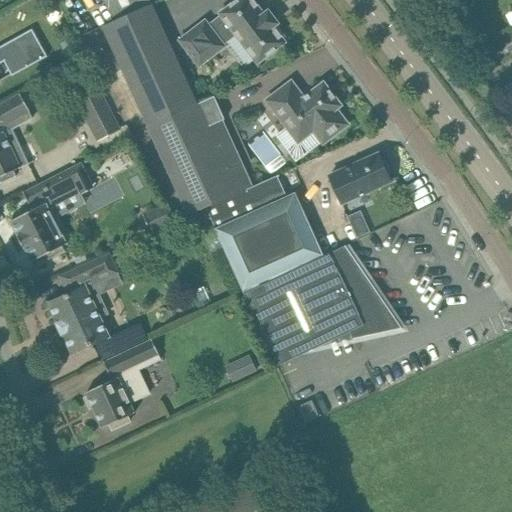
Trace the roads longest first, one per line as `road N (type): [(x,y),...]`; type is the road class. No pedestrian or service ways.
road 1 (residential): [(511,271),(308,0)]
road 2 (secondary): [(511,199),(361,0)]
road 3 (residential): [(55,511),(0,335)]
